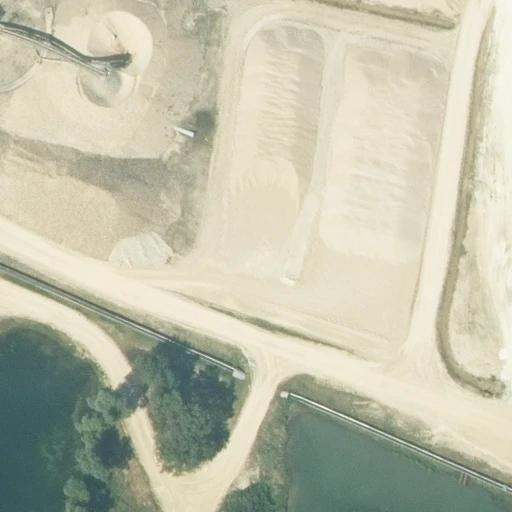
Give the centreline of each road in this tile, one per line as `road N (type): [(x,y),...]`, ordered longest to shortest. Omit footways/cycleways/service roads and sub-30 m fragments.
road 1 (track): [(177,511),(109,339),(0,281)]
road 2 (track): [(207,511),(282,345)]
